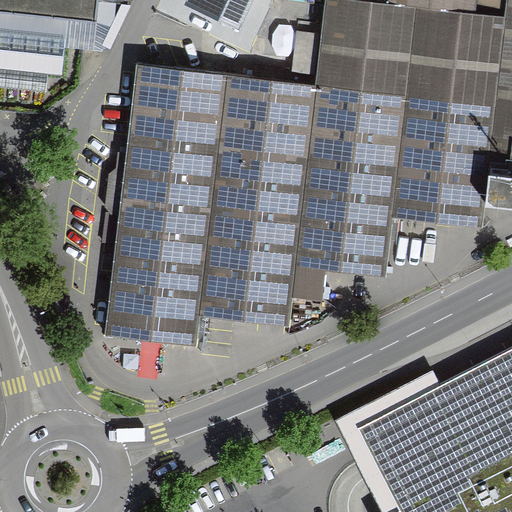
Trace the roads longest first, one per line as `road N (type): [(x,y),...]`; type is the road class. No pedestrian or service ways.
road 1 (tertiary): [(511,283),(203,429)]
road 2 (primary): [(43,426),(0,290)]
